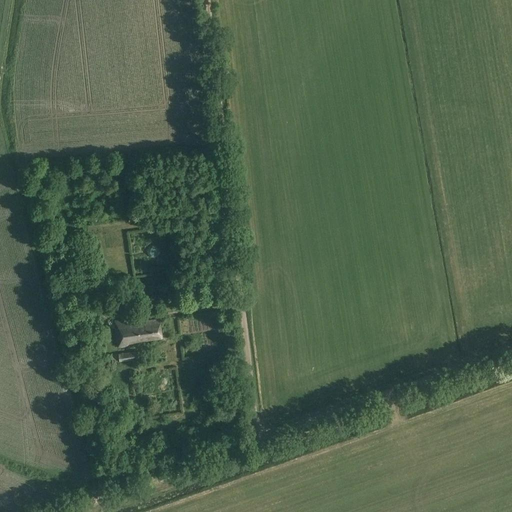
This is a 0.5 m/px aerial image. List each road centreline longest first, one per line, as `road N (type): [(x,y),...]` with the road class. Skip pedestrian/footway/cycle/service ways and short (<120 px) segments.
road 1 (track): [(207,0),(258,440),(62,511)]
road 2 (unclassified): [(511,350),(258,440)]
